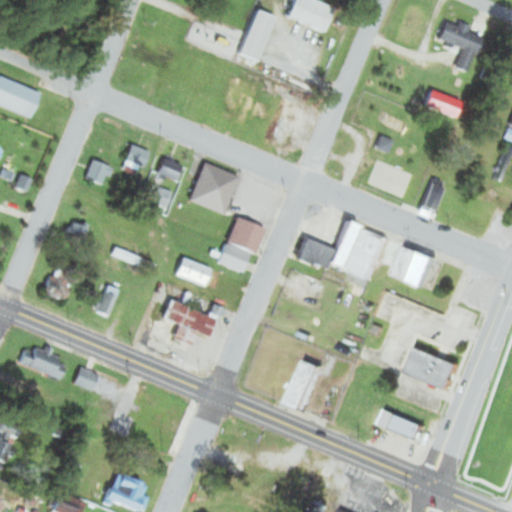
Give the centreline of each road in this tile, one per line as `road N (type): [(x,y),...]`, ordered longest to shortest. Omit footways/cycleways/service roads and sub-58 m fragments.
road 1 (residential): [(511,269),(0,55)]
road 2 (secondary): [(430,484),(0,305)]
road 3 (residential): [(218,394),(382,0)]
road 4 (residential): [(4,307),(131,0)]
road 5 (residential): [(430,484),(511,269)]
road 6 (residential): [(168,511),(218,394)]
